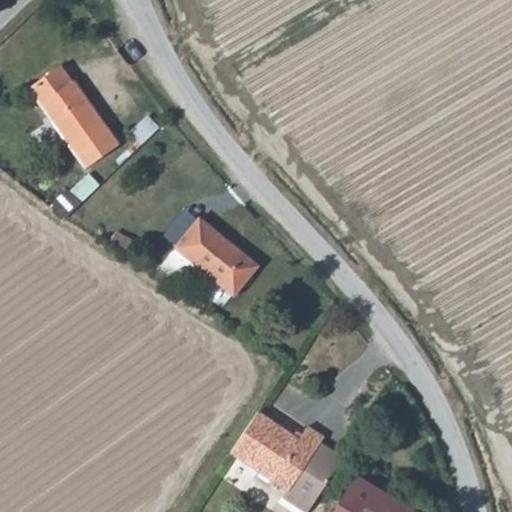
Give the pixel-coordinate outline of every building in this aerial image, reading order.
[(29,88),(82,166),(117,142),(76,82),(73,83),(62,66),(29,88)] [(170,250),(231,298),(257,265),(197,218),(170,250)] [(213,447),(228,456),(256,414),(242,404),(213,447)] [(266,489),(292,506),(328,451),(306,437),(310,431),(293,420),(285,433),(256,414),(228,456),(269,484),(266,489)] [(415,511),(359,475),(333,511),(415,511)]
